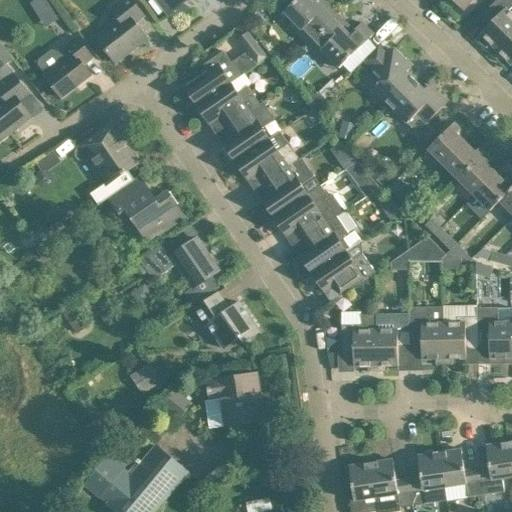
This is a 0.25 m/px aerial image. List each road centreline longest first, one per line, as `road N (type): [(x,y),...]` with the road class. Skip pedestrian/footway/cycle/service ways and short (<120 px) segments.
road 1 (residential): [(135,81),(308,338),(320,418)]
road 2 (residential): [(320,418),(511,408)]
road 3 (residential): [(511,119),(390,0)]
road 4 (residential): [(135,81),(245,0)]
road 5 (residential): [(23,153),(135,81)]
